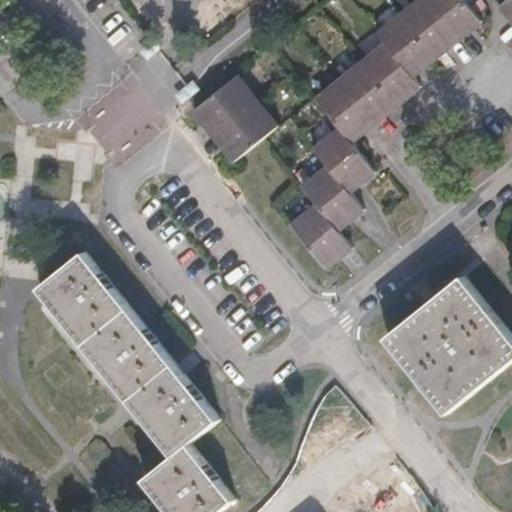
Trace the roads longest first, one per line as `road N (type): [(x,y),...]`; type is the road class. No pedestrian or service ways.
road 1 (residential): [(320,327),(244,385),(110,198),(170,144)]
road 2 (residential): [(511,171),(320,327)]
road 3 (residential): [(170,144),(320,327)]
road 4 (residential): [(320,327),(459,511)]
road 5 (residential): [(49,0),(98,62),(30,120),(0,81)]
